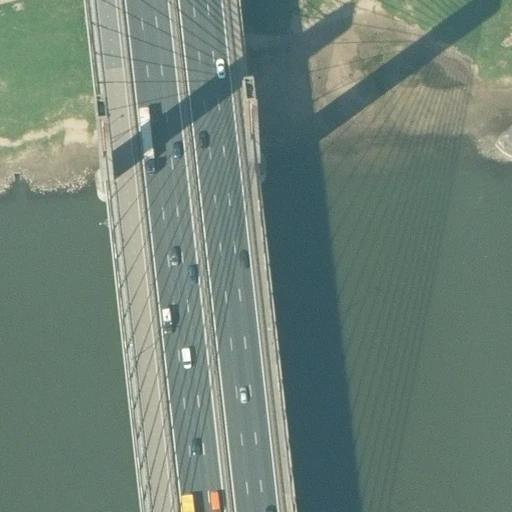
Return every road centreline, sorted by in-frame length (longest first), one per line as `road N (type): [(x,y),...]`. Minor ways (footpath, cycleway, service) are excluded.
road 1 (unclassified): [(161,511),(103,0)]
road 2 (motorway): [(144,0),(199,511)]
road 3 (motorway): [(253,511),(198,0)]
